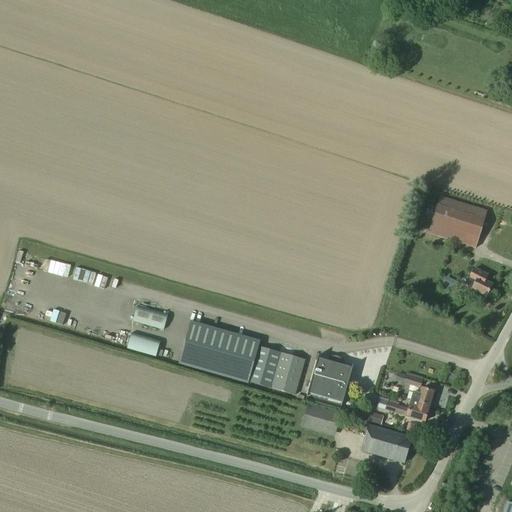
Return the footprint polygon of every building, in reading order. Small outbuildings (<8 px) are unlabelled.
[(428,234),(476,249),(487,211),(439,196),(428,234)] [(60,263),(56,275),(117,291),(120,280),(88,272),(88,271),(60,263)] [(468,287),(471,289),(486,297),(492,284),(485,281),(488,275),(475,268),(470,278),(465,280),(468,287)] [(455,292),(459,283),(446,277),(442,286),(455,292)] [(50,301),(45,321),(92,334),(92,335),(113,341),(116,329),(108,326),(110,319),(97,316),(95,322),(71,315),(75,303),(58,298),(57,303),(50,301)] [(23,311),(37,316),(40,307),(27,302),(23,311)] [(132,322),(163,331),(168,315),(137,307),(132,322)] [(248,384),(248,383),(258,347),(260,341),(191,321),(178,365),(248,384)] [(156,357),(160,342),(131,334),(127,349),(156,357)] [(258,347),(248,383),(295,396),(305,360),(258,347)] [(308,396),(309,393),(342,403),(342,406),(354,365),(353,365),(352,368),(341,365),(342,360),(332,357),(330,362),(319,358),(320,355),(319,355),(307,396),(308,396)] [(397,374),(395,381),(404,383),(406,377),(397,374)] [(404,384),(420,389),(422,381),(406,376),(406,377),(404,383),(404,384)] [(425,405),(429,407),(434,392),(421,388),(419,393),(413,392),(410,401),(425,405)] [(376,407),(385,410),(387,402),(379,400),(376,407)] [(387,402),(385,410),(425,422),(425,420),(428,420),(429,415),(427,413),(429,407),(425,405),(410,401),(408,408),(398,405),(389,403),(388,402),(387,402)] [(335,437),(341,414),(308,405),(301,427),(335,437)] [(370,415),(369,421),(380,424),(382,418),(370,415)] [(411,424),(409,431),(420,434),(421,428),(422,427),(411,424)] [(369,425),(361,451),(404,463),(411,438),(369,425)] [(439,488),(444,491),(447,485),(441,482),(439,488)] [(511,511),(511,503),(507,502),(503,511),(511,511)]
